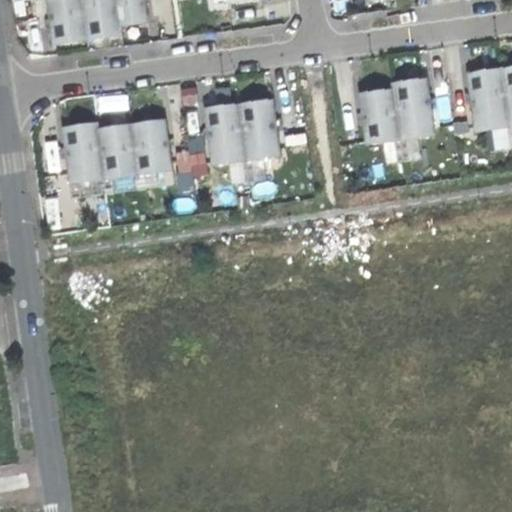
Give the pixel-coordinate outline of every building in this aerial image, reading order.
[(148,23),(144,0),(47,0),(53,46),(64,44),(91,41),(104,39),(104,44),(109,43),(108,38),(123,36),(121,27),(128,26),(148,23)] [(475,132),(493,130),(511,127),(511,69),(481,74),(467,76),(475,132)] [(366,145),(384,143),(418,138),(435,136),(428,81),(410,83),(392,85),(393,91),(376,94),(360,96),(366,145)] [(212,166),(229,164),(264,159),(281,157),(274,102),(257,104),(218,109),(205,111),(212,166)] [(71,185),(154,174),(173,171),(166,122),(145,125),(116,129),(99,131),(99,125),(82,128),(63,130),(71,185)] [(511,127),(493,130),(496,152),(511,150),(511,127)] [(418,138),(384,143),(387,165),(421,160),(418,138)] [(264,159),(229,164),(232,186),(267,181),(264,159)] [(154,174),(71,185),(73,201),(157,189),(154,174)]
